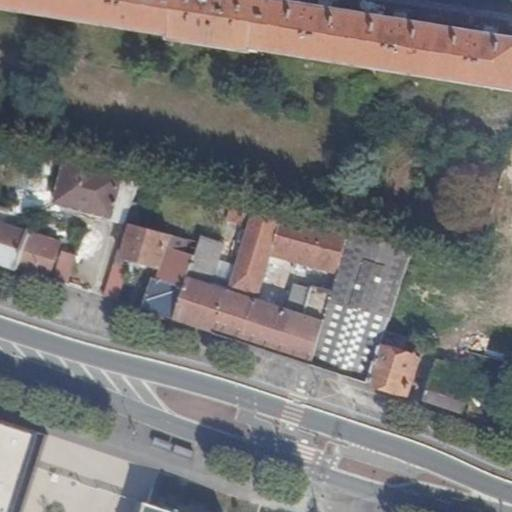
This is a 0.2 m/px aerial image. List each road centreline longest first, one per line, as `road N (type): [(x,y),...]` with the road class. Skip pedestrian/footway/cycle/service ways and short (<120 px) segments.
road 1 (primary): [(89,372),(128,410),(183,432),(414,507),(504,507)]
road 2 (primary): [(504,507),(421,448),(176,376),(89,372)]
